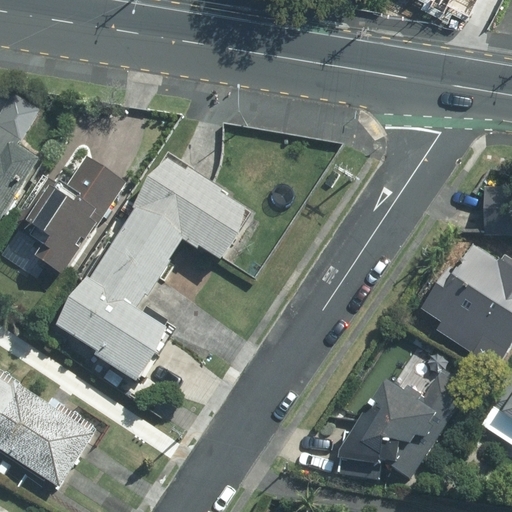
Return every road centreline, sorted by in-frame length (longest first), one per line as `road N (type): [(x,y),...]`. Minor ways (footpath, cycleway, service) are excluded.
road 1 (residential): [(471,86),(191,511)]
road 2 (primary): [(0,9),(471,86)]
